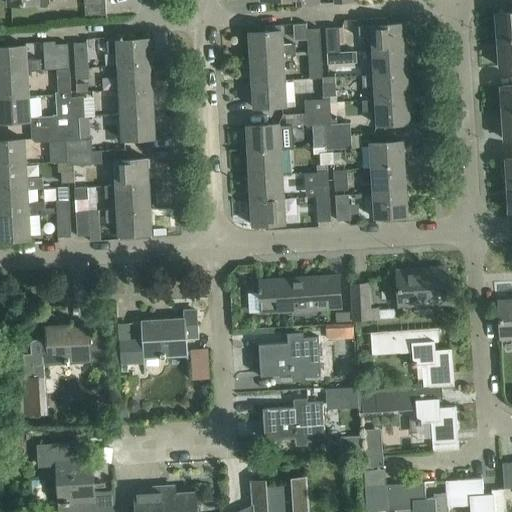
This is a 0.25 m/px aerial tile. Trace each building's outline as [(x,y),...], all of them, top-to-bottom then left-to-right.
[(107,17),(106,6),(85,8),(86,18),(107,17)] [(497,39),(511,38),(511,12),(495,13),(497,39)] [(373,50),(405,48),(404,23),(359,26),(359,37),(372,37),(373,50)] [(328,53),(340,52),(339,27),(326,28),(328,53)] [(320,28),(307,29),(309,54),(322,54),(320,28)] [(251,58),(283,56),(282,30),(249,33),(251,58)] [(118,66),(151,64),(150,38),(107,41),(108,52),(117,52),(118,66)] [(511,38),(497,39),(499,67),(511,65),(511,38)] [(29,64),(44,64),(43,42),(28,43),(29,64)] [(76,68),(89,67),(87,42),(75,42),(76,68)] [(57,69),(70,69),(69,43),(56,44),(57,69)] [(0,73),(28,71),(26,45),(0,46),(0,73)] [(405,48),(373,50),(375,75),(375,76),(407,73),(405,48)] [(356,51),(340,52),(328,53),(328,64),(357,62),(356,51)] [(283,56),(251,58),(252,82),(285,80),(283,56)] [(323,78),(322,60),(309,61),(310,79),(323,78)] [(152,88),(151,64),(118,66),(120,90),(152,88)] [(89,67),(76,68),(77,79),(89,78),(89,67)] [(70,69),(57,69),(58,81),(57,81),(58,92),(71,91),(70,69)] [(28,71),(0,73),(0,97),(29,95),(28,71)] [(375,76),(375,75),(363,76),(364,88),(376,87),(376,100),(408,98),(408,96),(412,96),(412,83),(408,83),(407,73),(375,76)] [(323,78),(323,85),(324,96),(337,95),(336,77),(323,78)] [(286,106),(285,80),(252,82),(254,108),(286,106)] [(88,83),(77,84),(77,92),(89,91),(88,83)] [(502,112),(511,111),(511,85),(500,86),(502,112)] [(154,113),(152,88),(120,90),(121,114),(154,113)] [(29,95),(0,97),(0,122),(31,121),(29,95)] [(85,116),(85,108),(84,96),(72,97),(73,108),(78,108),(79,117),(85,116)] [(408,98),(376,100),(364,101),(365,111),(377,110),(378,125),(390,124),(410,123),(408,98)] [(306,113),(331,112),(330,99),(305,100),(306,113)] [(73,108),(73,115),(54,116),(54,129),(80,127),(79,117),(78,108),(73,108)] [(511,138),(511,111),(502,112),(504,139),(511,138)] [(331,112),(306,113),(306,126),(325,125),(331,124),(331,112)] [(154,113),(121,114),(123,140),(155,138),(154,113)] [(79,117),(80,127),(80,140),(66,141),(67,153),(92,151),(90,116),(85,116),(79,117)] [(350,123),(331,124),(325,125),(326,137),(351,135),(350,123)] [(248,151),(281,149),(279,124),(247,126),(248,151)] [(54,129),(55,141),(50,142),(51,162),(67,161),(67,153),(66,141),(80,140),(80,127),(54,129)] [(351,135),(326,137),(327,150),(359,148),(358,139),(351,140),(351,135)] [(0,166),(26,165),(25,139),(0,140),(0,166)] [(372,168),(404,166),(403,141),(370,143),(372,168)] [(282,174),(281,149),(248,151),(250,176),(282,174)] [(93,163),(92,151),(67,153),(67,161),(67,164),(93,163)] [(321,165),(333,164),(333,156),(333,152),(320,153),(321,165)] [(334,168),(345,167),(344,156),(333,156),(333,164),(334,168)] [(116,185),(149,183),(147,158),(115,160),(116,185)] [(0,190),(27,189),(26,165),(0,166),(0,190)] [(404,166),(372,168),(374,193),(406,191),(404,166)] [(348,190),(347,182),(347,170),(334,171),(335,191),(348,190)] [(62,182),(74,181),(74,171),(61,171),(62,182)] [(318,172),(319,185),(316,185),(316,196),(329,196),(328,171),(318,172)] [(284,199),(282,174),(250,176),(251,200),(284,199)] [(149,183),(116,185),(105,186),(105,197),(117,196),(118,209),(150,207),(149,183)] [(76,200),(88,199),(87,187),(75,188),(76,200)] [(28,202),(27,189),(0,190),(0,215),(29,214),(45,213),(44,201),(28,202)] [(407,216),(406,191),(374,193),(374,198),(375,218),(407,216)] [(337,220),(349,220),(348,194),(335,195),(337,220)] [(331,221),(329,196),(316,196),(318,222),(331,221)] [(285,224),(284,199),(251,200),(253,225),(285,224)] [(57,212),(70,211),(70,200),(56,201),(57,212)] [(150,207),(118,209),(119,235),(152,233),(150,207)] [(78,236),(91,235),(89,210),(76,211),(78,236)] [(72,236),(70,211),(57,212),(59,237),(72,236)] [(0,240),(30,239),(29,214),(0,215),(0,240)] [(400,304),(429,303),(449,302),(448,291),(450,291),(450,286),(448,286),(447,268),(398,271),(400,304)] [(342,307),(341,295),(340,275),(260,280),(260,288),(258,288),(258,291),(260,291),(261,312),(281,311),(342,307)] [(371,308),(369,281),(351,282),(353,321),(379,319),(379,308),(371,308)] [(511,300),(499,302),(500,322),(505,322),(506,337),(511,337),(511,300)] [(143,341),(144,358),(188,356),(187,338),(199,337),(198,310),(184,311),(185,319),(142,322),(143,341)] [(352,311),(335,312),(335,322),(352,321),(352,311)] [(48,363),(92,361),(106,360),(104,336),(90,337),(90,325),(46,327),(48,363)] [(442,386),(442,387),(454,386),(452,349),(435,350),(435,342),(439,341),(438,328),(371,333),(373,355),(412,352),(413,367),(427,365),(429,387),(442,386)] [(291,378),(311,377),(321,376),(319,336),(305,337),(305,329),(283,331),(283,343),(255,344),(256,361),(260,361),(261,376),(291,374),(291,378)] [(144,358),(143,341),(120,342),(121,364),(145,363),(144,358)] [(209,348),(189,348),(190,377),(209,376),(209,348)] [(429,387),(362,391),(363,413),(416,409),(417,441),(433,440),(433,451),(459,449),(456,406),(440,407),(439,399),(443,399),(442,387),(442,386),(429,387)] [(323,400),(314,401),(294,402),(294,406),(263,408),(265,440),(295,438),(295,442),(326,440),(323,400)] [(73,442),(53,443),(39,444),(40,466),(56,465),(58,505),(95,503),(95,511),(116,511),(115,490),(95,492),(94,481),(90,481),(89,459),(74,460),(73,442)] [(367,449),(363,449),(365,467),(383,466),(382,448),(367,449)] [(511,462),(502,463),(504,489),(492,490),(492,494),(484,495),(483,478),(446,481),(446,493),(447,493),(448,506),(449,506),(470,505),(470,511),(506,511),(505,488),(511,487),(511,462)] [(307,511),(305,478),(292,479),(293,485),(266,487),(265,481),(252,482),(254,511),(307,511)] [(447,493),(446,493),(434,494),(434,498),(426,498),(425,482),(365,486),(366,511),(368,511),(414,509),(414,511),(448,511),(449,506),(448,506),(447,493)] [(196,511),(196,493),(195,493),(195,497),(162,499),(161,487),(135,489),(136,511),(196,511)]
